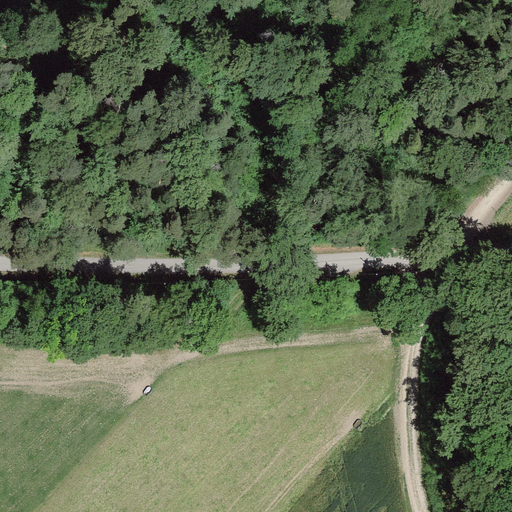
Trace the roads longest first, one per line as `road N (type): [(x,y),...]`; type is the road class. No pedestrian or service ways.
road 1 (unclassified): [(0,264),(236,272),(453,256)]
road 2 (track): [(422,511),(411,356),(416,326),(453,256)]
